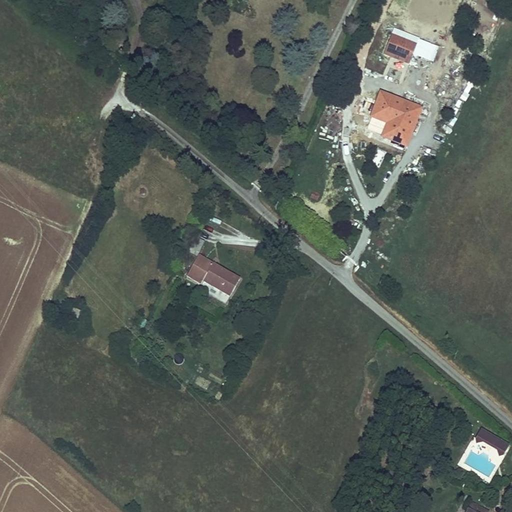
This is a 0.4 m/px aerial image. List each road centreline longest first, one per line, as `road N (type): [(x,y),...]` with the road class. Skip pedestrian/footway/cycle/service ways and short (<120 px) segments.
road 1 (residential): [(140,112),(511,424)]
road 2 (unknown): [(252,201),(353,0)]
